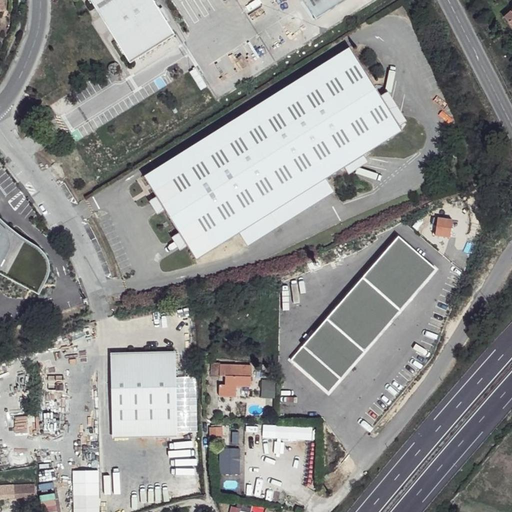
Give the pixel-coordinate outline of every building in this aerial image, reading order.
[(87,0),(129,69),(175,39),(154,4),(161,0),(87,0)] [(304,0),(316,22),(350,0),(304,0)] [(354,49),(147,179),(198,261),(244,234),(329,179),(405,131),(354,49)] [(329,179),(244,234),(252,248),(337,193),(329,179)] [(0,275),(39,296),(50,272),(50,264),(47,257),(39,246),(25,239),(0,217),(0,275)] [(433,238),(449,239),(451,219),(435,218),(433,238)] [(398,236),(289,361),(329,396),(439,270),(398,236)] [(127,357),(128,372),(111,374),(113,437),(182,434),(178,355),(127,357)] [(128,372),(127,357),(110,358),(111,374),(128,372)] [(223,366),(212,365),(212,377),(227,379),(252,379),(253,377),(251,369),(223,366)] [(264,370),(251,369),(253,377),(264,377),(264,370)] [(254,389),(252,379),(227,379),(228,389),(221,389),(221,400),(238,401),(240,390),(254,389)] [(272,440),(311,440),(311,427),(272,427),(272,440)] [(219,430),(211,430),(210,438),(220,437),(219,430)] [(6,442),(8,467),(34,465),(32,440),(6,442)] [(239,449),(220,448),(220,475),(239,475),(239,449)] [(157,477),(162,502),(200,494),(195,469),(157,477)] [(35,487),(0,487),(0,496),(35,496),(35,487)]
